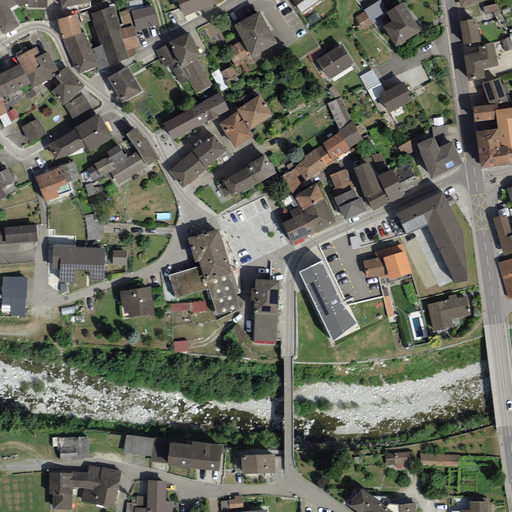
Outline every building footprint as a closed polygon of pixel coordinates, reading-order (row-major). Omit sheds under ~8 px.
[(0,0),(0,28),(11,23),(2,8),(10,3),(8,0),(0,0)] [(174,0),(180,13),(206,2),(205,0),(174,0)] [(294,0),(302,12),(318,0),(294,0)] [(486,13),(500,11),(499,4),(485,7),(486,13)] [(377,5),(356,19),(362,29),(384,15),(377,5)] [(399,5),(385,13),(391,22),(381,28),(391,44),(414,31),(399,5)] [(91,14),(107,64),(126,58),(122,48),(135,44),(130,28),(117,32),(109,8),(91,14)] [(242,40),(250,55),(272,43),(255,12),(233,24),(242,40)] [(54,20),(60,37),(76,32),(70,15),(54,20)] [(139,19),(142,30),(151,28),(147,16),(139,19)] [(459,22),(463,44),(476,41),(473,20),(459,22)] [(76,32),(60,37),(73,66),(77,70),(90,65),(91,59),(81,33),(76,32)] [(176,60),(179,65),(194,58),(196,56),(186,35),(158,49),(166,65),(176,60)] [(254,64),(250,55),(242,40),(224,49),(233,65),(238,62),(243,70),(254,64)] [(464,57),(467,79),(481,78),(479,68),(491,67),(489,44),(475,46),(476,55),(464,57)] [(315,61),(325,78),(348,64),(338,47),(315,61)] [(32,49),(14,57),(16,63),(8,67),(16,86),(25,82),(27,87),(45,78),(43,74),(52,69),(44,52),(35,56),(32,49)] [(194,58),(179,65),(193,94),(208,86),(194,58)] [(229,82),(239,77),(234,66),(223,72),(229,82)] [(50,91),(61,103),(80,86),(65,70),(56,78),(60,82),(50,91)] [(108,81),(119,101),(138,91),(126,70),(108,81)] [(225,73),(216,75),(217,84),(226,83),(225,73)] [(400,83),(377,97),(386,113),(410,100),(400,83)] [(80,96),(63,107),(71,120),(88,109),(80,96)] [(235,112),(244,129),(268,115),(257,96),(233,110),(235,112)] [(200,104),(208,118),(222,111),(214,97),(200,104)] [(200,104),(186,112),(193,126),(208,118),(200,104)] [(472,109),(473,120),(495,118),(493,106),(472,109)] [(162,125),(170,139),(193,126),(186,112),(162,125)] [(248,136),(244,129),(235,112),(216,123),(230,146),(248,136)] [(96,119),(46,147),(54,161),(83,144),(86,149),(107,137),(96,119)] [(20,129),(27,142),(41,134),(35,121),(20,129)] [(110,167),(118,180),(156,157),(137,125),(127,132),(138,150),(110,167)] [(349,127),(336,135),(345,150),(359,142),(349,127)] [(442,139),(453,139),(453,131),(442,131),(442,139)] [(476,133),(480,167),(511,163),(511,146),(494,148),(492,131),(476,133)] [(320,145),(330,160),(345,150),(336,135),(320,145)] [(169,171),(180,186),(202,171),(199,167),(220,152),(209,137),(186,154),(188,157),(169,171)] [(419,145),(432,174),(460,161),(452,143),(439,148),(434,138),(419,145)] [(293,166),(303,180),(321,168),(311,154),(293,166)] [(220,181),(228,196),(271,174),(262,157),(248,164),(249,166),(220,181)] [(74,160),(61,165),(66,182),(80,177),(74,160)] [(57,167),(34,177),(44,201),(57,195),(53,186),(64,182),(57,167)] [(4,170),(0,171),(0,196),(2,196),(0,192),(0,187),(10,182),(4,170)] [(374,176),(386,201),(398,195),(386,171),(374,176)] [(343,172),(329,176),(336,198),(350,194),(343,172)] [(291,196),(299,211),(320,201),(312,186),(291,196)] [(443,191),(396,213),(406,234),(429,223),(456,282),(469,280),(464,230),(443,191)] [(299,211),(300,214),(309,232),(330,222),(320,201),(299,211)] [(337,209),(342,220),(361,211),(356,201),(337,209)] [(280,225),(290,242),(309,232),(300,214),(280,225)] [(86,216),(87,240),(102,240),(101,215),(86,216)] [(493,220),(502,254),(511,251),(511,236),(508,237),(503,217),(493,220)] [(0,243),(38,240),(36,224),(0,226),(0,243)] [(206,279),(228,273),(217,231),(189,238),(195,260),(200,258),(203,267),(206,279)] [(51,240),(51,266),(57,266),(57,281),(76,281),(77,269),(88,270),(88,281),(106,281),(106,250),(78,248),(78,241),(51,240)] [(378,258),(406,250),(404,245),(377,252),(378,258)] [(0,263),(17,262),(16,252),(0,253),(0,263)] [(112,253),(111,264),(122,265),(123,254),(112,253)] [(402,254),(363,264),(366,278),(385,274),(387,281),(407,276),(402,254)] [(323,259),(300,271),(333,339),(358,321),(342,299),(323,259)] [(511,261),(499,264),(507,298),(511,296),(511,261)] [(206,279),(203,267),(169,276),(176,297),(208,288),(206,279)] [(228,273),(206,279),(208,288),(216,315),(238,309),(228,273)] [(3,315),(27,315),(28,277),(4,276),(3,315)] [(253,313),(273,314),(274,282),(254,281),(253,313)] [(121,292),(124,317),(149,314),(147,289),(121,292)] [(462,297),(425,306),(432,330),(450,325),(448,317),(466,312),(462,297)] [(273,314),(253,313),(252,340),(272,341),(273,314)] [(154,438),(126,434),(123,451),(151,456),(154,438)] [(52,448),(60,447),(61,459),(90,457),(88,436),(52,438),(52,448)] [(165,442),(162,464),(215,471),(218,449),(165,442)] [(414,452),(385,454),(386,465),(415,463),(414,452)] [(458,454),(419,454),(419,465),(458,466),(458,454)] [(238,457),(238,473),(271,472),(270,456),(238,457)] [(72,472),(49,473),(50,507),(71,507),(73,487),(85,487),(81,501),(114,508),(121,471),(89,465),(88,472),(72,472)] [(168,479),(148,479),(148,497),(135,497),(134,511),(172,511),(173,500),(168,500),(168,479)] [(393,511),(361,490),(351,505),(359,511),(358,511),(393,511)] [(244,497),(230,498),(231,506),(244,505),(244,497)] [(416,511),(415,500),(400,503),(400,511),(416,511)]
